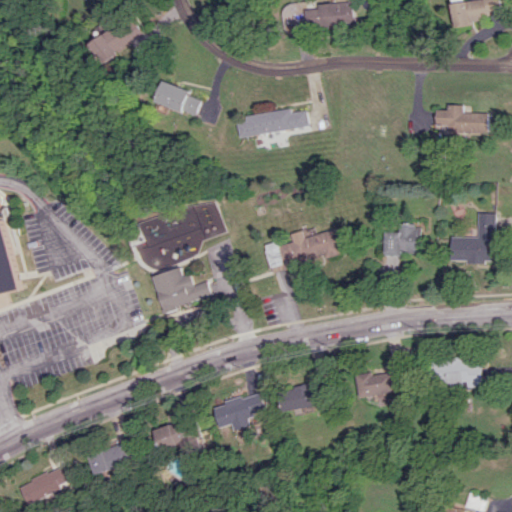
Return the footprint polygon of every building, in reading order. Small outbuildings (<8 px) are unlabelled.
[(352,26),(351,0),(329,0),(330,2),(313,3),(313,8),(307,8),(308,27),(352,26)] [(501,9),(500,0),(461,0),(451,1),(454,25),(489,20),(488,10),(501,9)] [(140,34),(127,15),(86,43),(98,62),(140,34)] [(189,90),(162,79),(154,100),(193,116),(199,99),(187,94),(189,90)] [(489,133),(489,111),(464,111),(464,104),(448,104),(448,109),(437,109),(436,125),(447,125),(447,133),(489,133)] [(245,113),(246,120),(237,121),(238,135),(306,127),(304,109),(290,111),(289,108),(245,113)] [(495,212),(479,212),(479,236),(451,236),(451,260),(495,260),(495,212)] [(0,293),(18,290),(3,216),(0,216),(0,293)] [(384,255),(421,254),(420,223),(400,224),(400,231),(384,231),(384,255)] [(342,253),(336,228),(305,236),(303,230),(291,233),(294,241),(280,245),(279,241),(266,244),(273,271),(342,253)] [(153,275),(164,310),(212,294),(208,280),(195,284),(191,272),(183,274),(181,266),(153,275)] [(485,386),(484,365),(471,365),(470,358),(434,359),(435,382),(468,381),(468,386),(485,386)] [(358,374),(360,395),(406,389),(404,366),(390,367),(391,371),(358,374)] [(313,382),(293,386),(296,402),(316,398),(313,382)] [(157,429),(163,450),(182,444),(187,460),(205,454),(194,418),(157,429)] [(97,473),(140,460),(134,440),(91,454),(97,473)] [(31,504),(66,489),(64,483),(74,479),(68,464),(23,484),(31,504)] [(468,511),(470,509),(447,503),(444,511),(468,511)]
